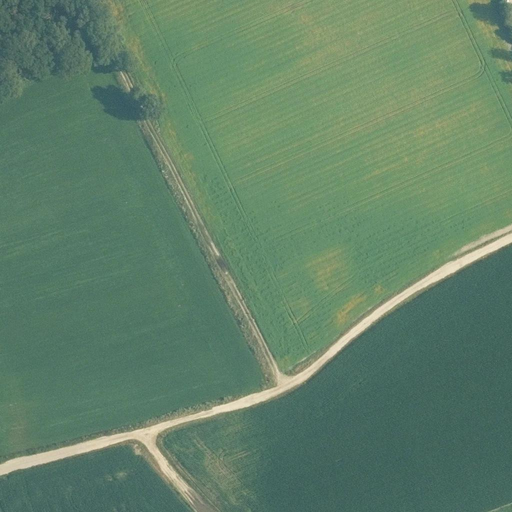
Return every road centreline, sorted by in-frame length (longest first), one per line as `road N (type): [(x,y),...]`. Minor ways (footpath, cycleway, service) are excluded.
road 1 (track): [(286,390),(87,0)]
road 2 (track): [(135,436),(286,390),(411,287)]
road 3 (track): [(0,470),(135,436)]
